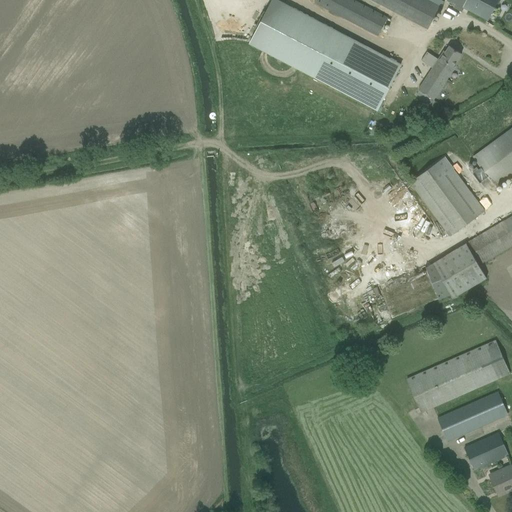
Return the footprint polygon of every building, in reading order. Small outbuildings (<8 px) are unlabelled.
[(401,64),(277,0),(272,0),(250,44),(377,110),(401,64)] [(316,0),(315,3),(378,36),(388,17),(354,0),(316,0)] [(371,0),(428,29),(438,10),(439,10),(441,6),(442,6),(444,2),(440,0),(434,0),(433,2),(429,0),(371,0)] [(448,0),(487,20),(497,0),(448,0)] [(432,68),(418,90),(425,94),(433,100),(455,67),(453,65),(461,53),(449,45),(445,52),(443,50),(438,59),(432,68)] [(480,182),(484,187),(491,182),(495,187),(511,174),(511,128),(473,157),(481,167),(478,169),(476,166),(471,170),(473,173),(472,173),(479,183),(480,182)] [(410,182),(450,236),(484,211),(444,158),(410,182)] [(511,215),(432,263),(454,298),(488,278),(481,266),(511,246),(511,215)] [(325,245),(319,249),(322,253),(325,251),(329,257),(338,250),(332,242),(327,246),(325,245)] [(346,283),(338,292),(346,298),(353,290),(346,283)] [(406,380),(420,412),(510,373),(495,342),(406,380)] [(508,415),(498,392),(438,418),(448,441),(508,415)] [(499,433),(464,449),(474,470),(508,455),(499,433)] [(491,479),(497,492),(510,486),(511,490),(511,467),(511,465),(503,469),(505,473),(491,479)]
